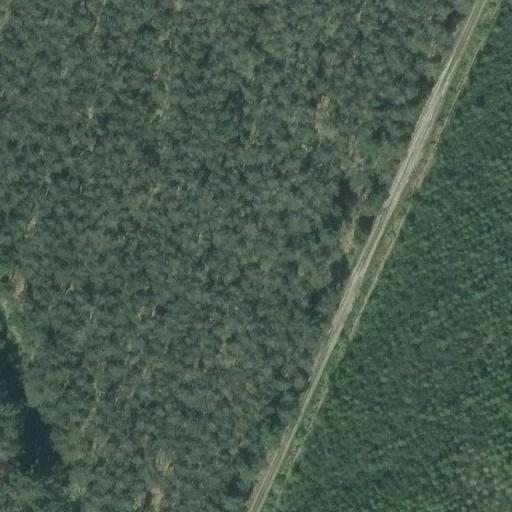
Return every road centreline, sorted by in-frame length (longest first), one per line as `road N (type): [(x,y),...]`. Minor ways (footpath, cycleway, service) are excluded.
road 1 (track): [(249,511),(484,0)]
road 2 (track): [(0,335),(73,511)]
